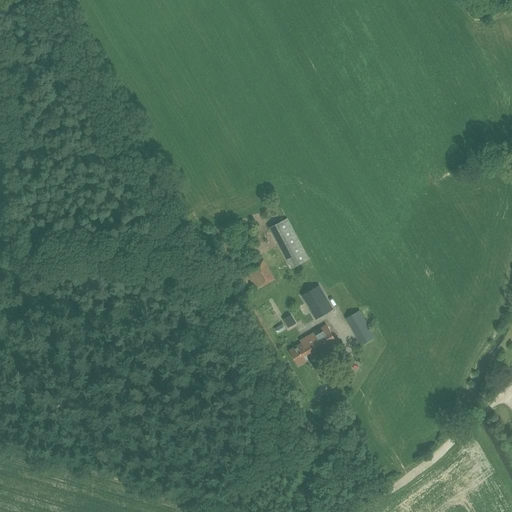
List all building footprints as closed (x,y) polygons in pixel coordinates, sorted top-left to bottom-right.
[(288,219),(272,227),(293,268),(309,259),(288,219)] [(276,280),(264,259),(252,266),(263,287),(276,280)] [(333,308),(320,286),(302,296),(316,319),(333,308)] [(303,322),(293,300),(280,306),(276,299),(262,305),(269,320),(285,312),(292,327),(303,322)] [(360,311),(347,319),(362,345),(375,337),(371,330),(360,311)] [(311,358),(313,361),(339,345),(327,325),(300,340),(302,344),(290,351),(298,365),(311,358)]
